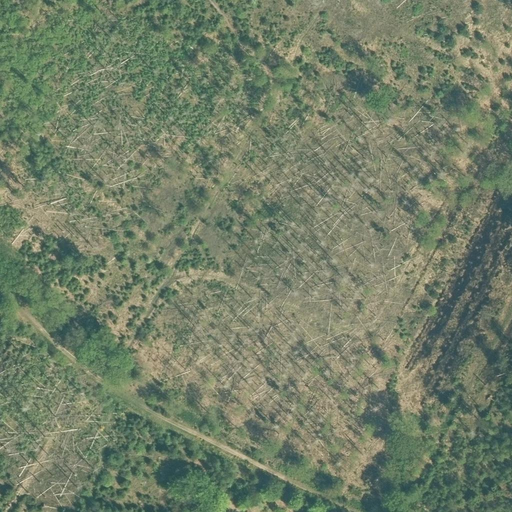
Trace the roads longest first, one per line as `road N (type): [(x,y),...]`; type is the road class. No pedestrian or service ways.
road 1 (track): [(110,388),(350,511)]
road 2 (track): [(0,288),(110,388)]
